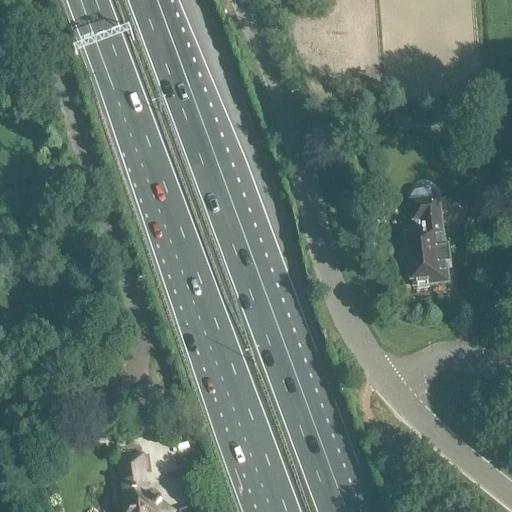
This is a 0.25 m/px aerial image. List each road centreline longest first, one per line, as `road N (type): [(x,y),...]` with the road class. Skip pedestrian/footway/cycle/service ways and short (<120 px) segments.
road 1 (motorway): [(337,511),(147,0)]
road 2 (motorway): [(88,0),(277,511)]
road 3 (residential): [(0,414),(100,400),(118,390),(139,355),(131,292),(31,0)]
road 4 (residential): [(391,394),(367,368),(323,285),(261,62),(235,0)]
road 5 (unclassified): [(511,498),(391,394)]
road 6 (unclassified): [(511,372),(447,361),(391,394)]
